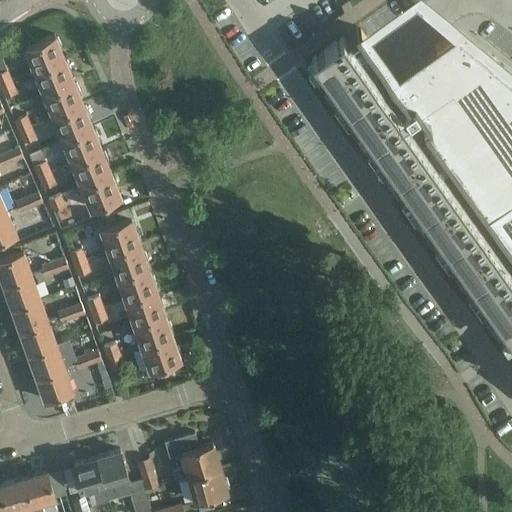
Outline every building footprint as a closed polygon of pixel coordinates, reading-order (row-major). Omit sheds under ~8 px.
[(393,75),(389,78),(408,105),(413,101),(427,121),(422,125),(511,250),(511,79),(455,32),(453,33),(398,72),(393,75)] [(35,70),(64,58),(55,34),(25,47),(35,70)] [(511,275),(342,37),(312,58),(511,340),(511,275)] [(44,93),(74,81),(64,58),(35,70),(44,93)] [(0,84),(13,79),(8,68),(0,70),(0,84)] [(13,79),(0,84),(0,87),(4,97),(18,90),(13,79)] [(53,116),(83,104),(74,81),(44,93),(53,116)] [(63,139),(92,127),(83,104),(53,116),(63,139)] [(18,130),(32,124),(27,112),(13,119),(18,130)] [(32,124),(18,130),(23,142),(37,136),(32,124)] [(72,162),(102,149),(92,127),(63,139),(72,162)] [(0,159),(21,151),(18,144),(0,152),(0,159)] [(81,184),(111,172),(102,149),(72,162),(81,184)] [(21,151),(0,159),(0,164),(1,166),(23,156),(21,151)] [(37,176),(51,170),(46,158),(32,164),(37,176)] [(51,170),(37,176),(43,187),(56,181),(51,170)] [(111,172),(81,184),(91,208),(121,196),(111,172)] [(18,205),(40,195),(38,190),(15,199),(18,205)] [(47,198),(52,210),(67,204),(61,192),(47,198)] [(40,195),(18,205),(20,211),(43,202),(40,195)] [(6,210),(0,213),(0,240),(17,233),(6,210)] [(109,252),(140,241),(131,217),(101,228),(109,252)] [(140,241),(109,252),(117,275),(148,265),(140,241)] [(73,265),(87,260),(82,246),(68,251),(73,265)] [(0,273),(4,284),(31,274),(23,250),(0,258),(0,273)] [(43,270),(66,261),(64,255),(41,263),(43,270)] [(87,260),(73,265),(77,275),(91,270),(87,260)] [(66,261),(43,270),(45,275),(68,267),(66,261)] [(148,265),(117,275),(125,299),(156,288),(148,265)] [(31,274),(4,284),(12,307),(40,297),(31,274)] [(75,284),(72,276),(63,279),(65,287),(75,284)] [(156,288),(125,299),(133,322),(164,311),(156,288)] [(90,311),(104,306),(99,293),(85,298),(90,311)] [(20,330),(48,320),(40,297),(12,307),(20,330)] [(59,316),(83,307),(81,301),(57,309),(59,316)] [(104,306),(90,311),(94,322),(108,317),(104,306)] [(83,307),(59,316),(61,321),(85,313),(83,307)] [(164,311),(133,322),(141,345),(172,334),(164,311)] [(48,320),(20,330),(28,353),(56,343),(48,320)] [(172,334),(141,345),(150,369),(180,358),(172,334)] [(106,357),(121,352),(117,340),(102,345),(106,357)] [(56,343),(28,353),(36,376),(64,366),(56,343)] [(76,362),(100,353),(97,347),(74,355),(76,362)] [(125,364),(121,352),(106,357),(111,369),(122,365),(125,364)] [(100,353),(76,362),(78,367),(95,361),(102,359),(100,353)] [(112,386),(110,381),(102,359),(95,361),(105,388),(112,386)] [(64,366),(36,376),(45,400),(73,390),(64,366)] [(113,374),(115,380),(116,379),(126,376),(124,370),(113,374)] [(189,475),(220,466),(212,441),(198,445),(194,432),(164,441),(169,455),(182,451),(185,463),(172,467),(175,479),(189,475)] [(105,482),(108,493),(119,490),(116,479),(128,475),(120,449),(97,455),(105,482)] [(105,482),(97,455),(73,462),(80,489),(86,487),(91,504),(110,499),(108,493),(105,482)] [(141,477),(142,477),(145,488),(159,484),(150,456),(136,460),(141,477)] [(220,466),(189,475),(196,500),(227,491),(220,466)] [(24,477),(34,511),(51,511),(59,510),(54,496),(66,493),(59,469),(47,472),(47,470),(24,477)] [(34,511),(24,477),(0,483),(8,510),(8,511),(34,511)] [(89,511),(85,495),(71,499),(75,511),(89,511)] [(151,511),(183,511),(181,502),(151,511)]
